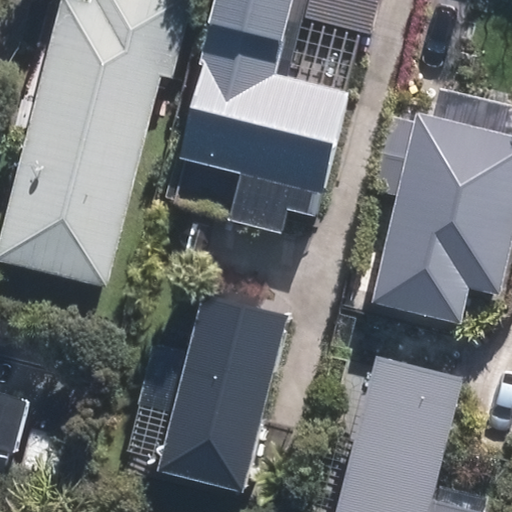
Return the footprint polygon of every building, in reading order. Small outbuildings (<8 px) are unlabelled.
[(91,0),(60,0),(0,232),(0,258),(107,287),(163,72),(176,75),(195,0),(91,0),(92,0),(91,0)] [(329,185),(353,83),(277,65),(293,0),(215,0),(180,148),(329,185)] [(511,256),(511,129),(421,106),(418,117),(394,112),(393,112),(374,186),(375,186),(400,192),(374,298),(463,319),(472,282),(504,288),(511,256)] [(346,225),(289,211),(271,278),(328,293),(346,225)] [(287,315),(205,294),(159,469),(241,490),(287,315)] [(477,511),(428,500),(456,379),(372,359),(336,511),(477,511)] [(0,485),(6,487),(29,394),(0,386),(0,485)] [(18,470),(57,481),(70,437),(30,426),(18,470)]
